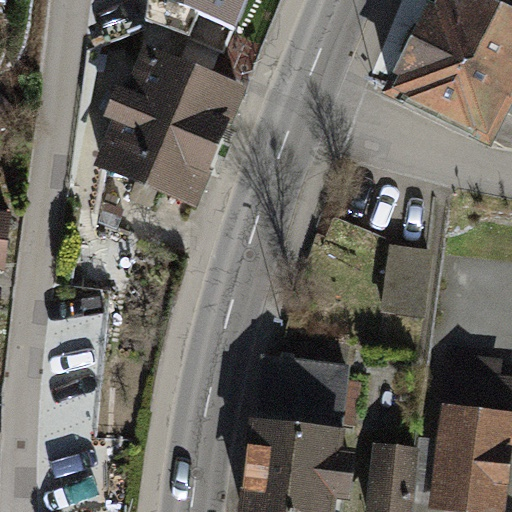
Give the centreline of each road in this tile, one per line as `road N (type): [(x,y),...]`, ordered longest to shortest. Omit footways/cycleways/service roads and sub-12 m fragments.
road 1 (residential): [(72,0),(17,402),(17,511)]
road 2 (secondary): [(194,511),(201,436),(231,307),(301,101)]
road 3 (residential): [(301,101),(511,172)]
